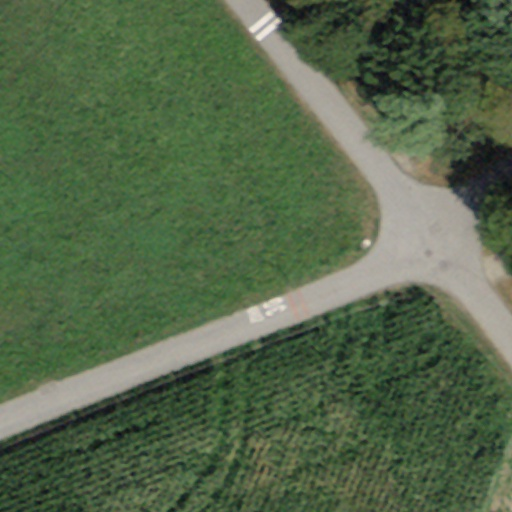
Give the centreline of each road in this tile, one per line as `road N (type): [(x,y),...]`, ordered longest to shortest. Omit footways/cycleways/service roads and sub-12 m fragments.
road 1 (unclassified): [(0,424),(443,243)]
road 2 (unclassified): [(443,243),(246,0)]
